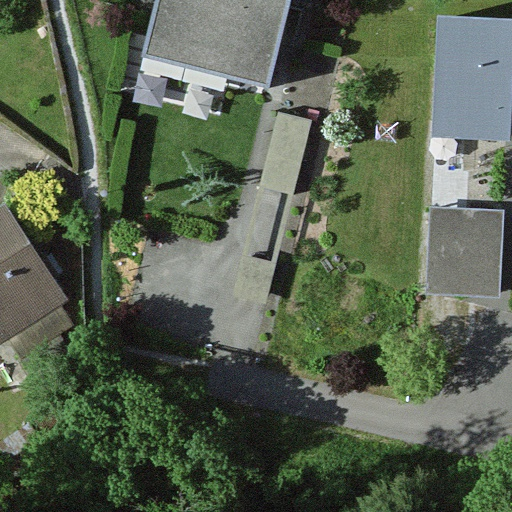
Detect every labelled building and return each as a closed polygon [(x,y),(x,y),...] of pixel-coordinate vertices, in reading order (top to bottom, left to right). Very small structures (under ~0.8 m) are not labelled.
[(291,91),(310,2),(298,0),(142,0),(130,57),(291,91)] [(511,151),(511,135),(511,23),(438,19),(430,147),(511,151)] [(259,194),(294,202),(309,129),(274,121),(259,194)] [(424,293),(495,294),(496,217),(426,215),(424,293)] [(0,352),(60,313),(2,227),(0,227),(0,352)]
